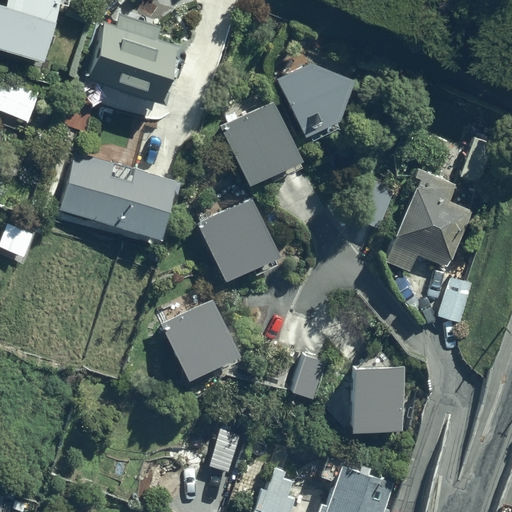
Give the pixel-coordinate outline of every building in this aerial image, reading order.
[(0,0),(0,35),(38,45),(50,0),(0,0)] [(98,14),(84,70),(157,88),(169,41),(175,43),(176,36),(152,29),(156,16),(116,6),(113,17),(98,14)] [(325,107),(335,102),(347,65),(309,53),(301,57),(297,49),(277,59),(280,66),(273,70),(299,120),(303,118),(309,129),(330,118),(325,107)] [(0,71),(0,104),(24,112),(34,83),(0,71)] [(297,143),(268,92),(218,118),(243,169),(264,159),(269,171),(299,157),(293,146),(297,143)] [(488,138),(469,132),(457,168),(475,175),(488,138)] [(175,168),(70,145),(58,201),(129,217),(127,228),(144,232),(147,220),(157,222),(167,179),(172,181),(175,168)] [(453,176),(415,160),(411,168),(417,171),(414,177),(412,177),(391,223),(393,224),(381,251),(406,263),(413,246),(444,259),(469,201),(446,191),(453,176)] [(394,185),(372,174),(354,210),(376,221),(394,185)] [(222,271),(248,258),(254,269),(276,257),(270,246),(276,243),(249,192),(197,220),(222,271)] [(459,318),(472,281),(446,272),(434,309),(459,318)] [(234,337),(208,288),(165,312),(168,317),(161,321),(184,364),(234,337)] [(311,391),(323,355),(301,347),(288,383),(311,391)] [(398,429),(401,366),(348,361),(346,423),(398,429)] [(263,478),(258,476),(243,511),(284,511),(293,489),(284,486),(290,471),(281,468),(284,461),(271,456),(263,478)] [(385,511),(387,508),(381,506),(392,476),(337,456),(322,496),(315,493),(307,511),(385,511)]
